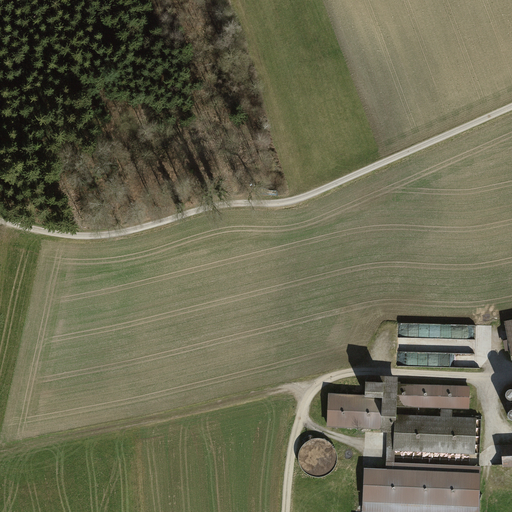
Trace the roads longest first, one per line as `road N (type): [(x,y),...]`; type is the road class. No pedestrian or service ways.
road 1 (track): [(511,105),(294,199),(219,204),(88,236),(0,220)]
road 2 (track): [(285,511),(296,423),(306,398),(328,378),(511,372)]
road 3 (track): [(320,383),(16,445),(0,440)]
road 4 (track): [(0,358),(16,224)]
